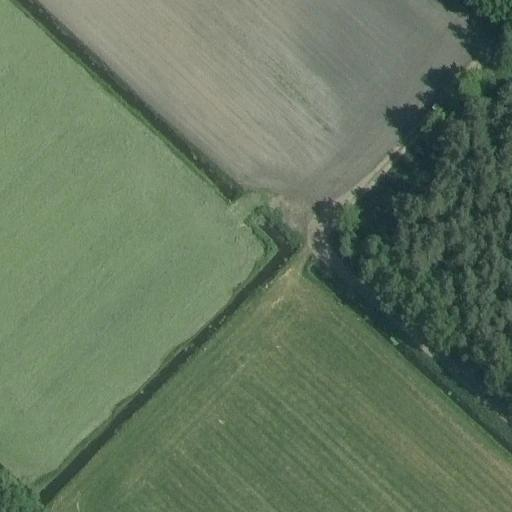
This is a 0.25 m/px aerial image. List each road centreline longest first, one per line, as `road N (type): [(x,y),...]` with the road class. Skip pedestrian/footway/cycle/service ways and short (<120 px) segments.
road 1 (track): [(511,426),(317,248),(269,302)]
road 2 (track): [(317,248),(322,224),(420,127)]
